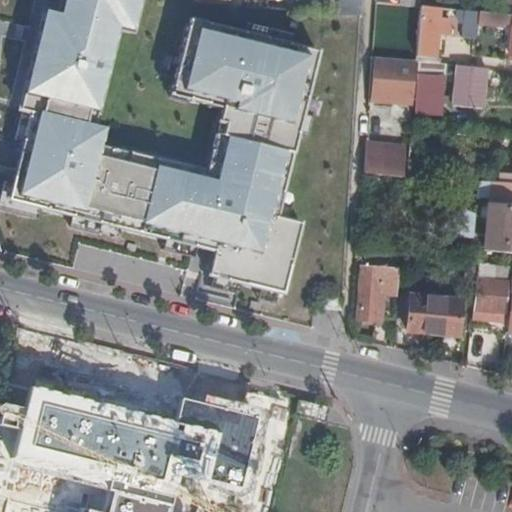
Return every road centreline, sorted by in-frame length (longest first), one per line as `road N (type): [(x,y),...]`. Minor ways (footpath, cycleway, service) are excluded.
road 1 (residential): [(368,0),(345,326),(310,364)]
road 2 (secondary): [(0,291),(310,364)]
road 3 (secondary): [(393,385),(511,414)]
